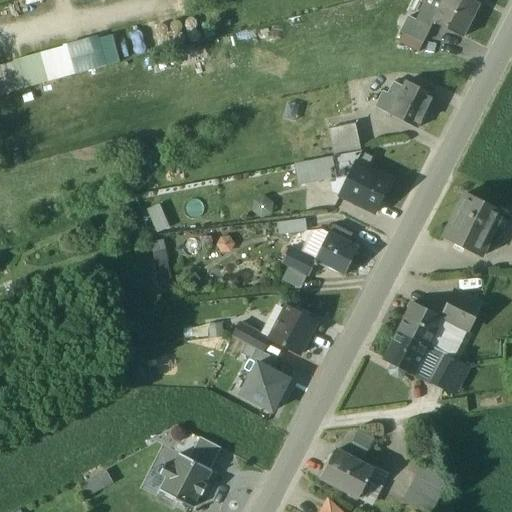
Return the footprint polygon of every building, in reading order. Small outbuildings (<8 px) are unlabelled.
[(478,7),(463,0),(443,0),(440,8),(430,26),(460,42),(478,7)] [(94,67),(120,59),(112,34),(86,42),(94,67)] [(68,44),(12,60),(20,89),(76,73),(68,44)] [(403,89),(393,84),(387,96),(383,94),(376,109),(389,116),(403,89)] [(433,99),(405,85),(403,89),(389,116),(418,130),(433,99)] [(330,131),(334,158),(360,153),(355,125),(330,131)] [(356,165),(366,170),(371,158),(360,153),(334,158),(315,162),(319,182),(331,180),(330,176),(336,175),(352,171),(356,165)] [(352,171),(340,197),(376,214),(391,182),(366,170),(356,165),(352,171)] [(332,193),(340,197),(352,171),(336,175),(336,184),(331,185),(332,193)] [(501,212),(467,195),(444,241),(481,260),(496,229),(493,228),(501,212)] [(160,203),(148,208),(156,232),(169,227),(160,203)] [(296,224),(277,226),(278,236),(297,234),(296,224)] [(350,235),(332,227),(328,234),(347,243),(350,235)] [(347,243),(328,234),(315,262),(316,263),(344,276),(358,248),(347,243)] [(162,239),(147,244),(158,280),(173,276),(162,239)] [(315,262),(289,250),(283,264),(310,277),(316,263),(315,262)] [(480,307),(455,294),(443,318),(443,319),(468,331),(480,307)] [(443,318),(412,303),(398,332),(429,347),(443,319),(443,318)] [(317,323),(288,307),(270,340),(269,341),(271,342),(298,357),(317,323)] [(241,324),(234,337),(244,342),(251,329),(241,324)] [(270,340),(251,329),(244,342),(246,344),(265,354),(271,342),(269,341),(270,340)] [(429,347),(398,332),(383,361),(392,366),(389,372),(391,376),(398,379),(402,378),(405,371),(415,376),(429,348),(429,347)] [(265,354),(246,344),(240,356),(259,366),(271,372),(278,361),(265,354)] [(445,356),(429,348),(415,376),(432,384),(445,356)] [(459,363),(445,356),(432,384),(445,391),(459,363)] [(271,372),(259,366),(243,397),(272,413),(289,381),(271,372)] [(201,439),(189,460),(211,471),(222,450),(201,439)] [(372,472),(356,463),(357,461),(338,451),(324,477),(360,495),(372,472)] [(211,472),(211,471),(189,460),(179,455),(172,468),(165,464),(160,474),(166,478),(159,491),(192,509),(199,495),(201,496),(206,486),(204,485),(211,472)] [(442,492),(416,478),(402,503),(418,511),(429,511),(434,504),(436,504),(442,492)] [(339,511),(330,503),(324,511),(339,511)]
